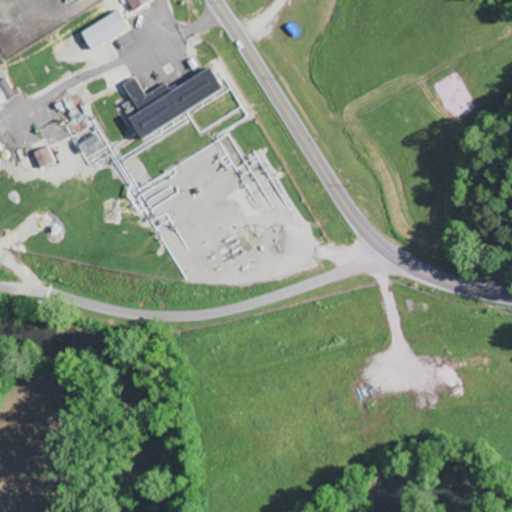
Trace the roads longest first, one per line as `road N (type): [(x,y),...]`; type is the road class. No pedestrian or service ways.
road 1 (secondary): [(511,297),(445,281),(373,238),(214,0)]
road 2 (residential): [(395,257),(191,314),(109,310),(0,288)]
